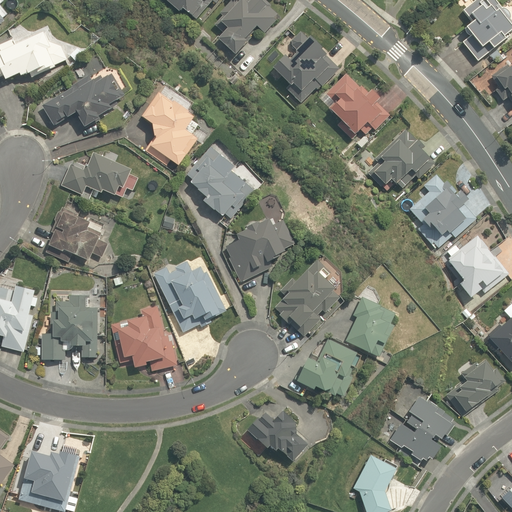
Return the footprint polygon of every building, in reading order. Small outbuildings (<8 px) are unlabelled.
[(216,3),(218,0),(165,0),(179,12),(183,8),(196,20),(213,1),(216,3)] [(264,34),(276,21),(274,19),(277,16),(268,7),(270,6),(263,0),(247,0),(246,0),(241,0),(239,3),(236,0),(232,0),(220,13),(224,16),(215,25),(224,34),(219,39),(235,55),(248,42),(245,39),(257,27),(264,34)] [(511,21),(494,0),(477,0),(464,11),(473,22),(464,30),(470,37),(463,43),(478,62),(506,39),(503,36),(511,28),(511,21)] [(0,50),(0,77),(2,77),(5,82),(21,75),(22,79),(31,75),(32,78),(55,68),(54,65),(67,60),(62,47),(49,43),(44,30),(15,42),(13,39),(0,45),(0,47),(1,50),(0,50)] [(322,86),(339,69),(326,56),(327,55),(321,49),(323,48),(311,36),(308,39),(300,32),(292,41),(292,46),(296,50),(295,55),(290,60),(286,56),(274,68),(290,84),(286,88),(301,103),(316,88),(317,89),(321,85),(322,86)] [(217,68),(227,57),(218,48),(208,58),(217,68)] [(511,67),(510,69),(507,65),(491,76),(499,88),(495,91),(502,101),(508,97),(511,102),(511,67)] [(43,106),(54,126),(78,112),(81,117),(80,118),(85,127),(101,118),(99,116),(119,105),(116,101),(125,96),(111,74),(102,79),(101,76),(92,81),(89,76),(71,87),(72,89),(43,106)] [(375,130),(390,116),(376,102),(380,98),(372,90),(369,93),(362,86),(360,88),(347,74),(326,95),(334,103),(329,108),(342,121),(338,125),(353,140),(362,131),(365,135),(373,127),(375,130)] [(166,165),(170,159),(180,166),(188,154),(187,153),(198,138),(185,129),(194,117),(188,113),(189,112),(175,101),(174,103),(158,92),(141,116),(153,124),(154,135),(144,150),(166,165)] [(405,130),(375,159),(379,163),(368,173),(382,188),(391,179),(397,185),(398,183),(403,189),(416,176),(418,178),(434,163),(422,150),(426,147),(419,139),(418,141),(409,131),(408,133),(405,130)] [(210,147),(187,175),(192,180),(191,181),(195,184),(193,186),(207,197),(204,200),(224,216),(226,214),(232,219),(256,190),(232,170),(235,167),(210,147)] [(70,165),(61,186),(82,195),(87,185),(102,192),(103,189),(123,198),(127,188),(134,191),(139,178),(128,175),(131,168),(93,152),(88,164),(87,163),(84,171),(70,165)] [(429,192),(410,209),(423,224),(417,230),(430,244),(433,242),(439,248),(453,235),(455,238),(476,219),(464,205),(469,200),(460,191),(456,195),(454,193),(457,191),(447,181),(444,184),(436,175),(424,186),(429,192)] [(55,233),(46,252),(69,262),(73,253),(89,261),(93,253),(102,257),(108,243),(99,239),(102,233),(89,227),(92,222),(79,216),(80,214),(63,207),(61,211),(59,210),(54,220),(56,221),(52,231),(55,233)] [(165,215),(162,226),(172,229),(176,218),(165,215)] [(241,283),(273,267),(270,261),(280,256),(279,254),(285,251),(284,249),(294,244),(283,220),(273,225),(269,218),(259,224),(258,222),(247,227),(247,229),(237,234),(240,240),(226,247),(231,257),(229,258),(241,283)] [(191,224),(180,220),(177,231),(193,235),(195,230),(191,224)] [(477,236),(449,258),(450,260),(448,261),(464,281),(460,284),(471,298),(481,289),(484,293),(509,274),(496,258),(498,256),(491,248),(488,250),(477,236)] [(28,251),(21,250),(19,257),(26,259),(28,251)] [(280,313),(304,337),(321,319),(317,315),(322,310),(325,313),(340,298),(333,291),(336,289),(326,280),(332,274),(318,260),(307,271),(298,281),(292,276),(280,289),(286,294),(274,306),(281,312),(280,313)] [(154,274),(184,333),(199,325),(201,328),(211,324),(209,320),(227,311),(207,272),(204,273),(200,267),(192,271),(187,261),(176,267),(177,270),(169,274),(166,268),(154,274)] [(121,276),(113,278),(116,285),(124,283),(121,276)] [(2,345),(24,351),(35,315),(30,314),(37,290),(16,284),(15,290),(0,285),(0,335),(3,336),(2,345)] [(98,358),(98,308),(88,308),(88,295),(69,295),(69,302),(56,302),(56,312),(51,312),(51,334),(42,334),(42,360),(65,359),(65,350),(71,350),(71,346),(82,346),(82,358),(98,358)] [(356,317),(345,340),(378,356),(393,324),(389,323),(394,312),(361,296),(353,315),(356,317)] [(143,317),(111,324),(120,363),(133,360),(134,367),(149,364),(151,371),(177,365),(171,340),(169,340),(168,334),(165,335),(158,306),(141,310),(143,317)] [(466,318),(471,315),(465,309),(461,313),(466,318)] [(511,316),(502,326),(499,323),(487,335),(511,362),(511,316)] [(356,368),(362,355),(328,339),(317,362),(309,358),(300,376),(297,375),(295,380),(314,389),(315,386),(335,396),(337,392),(344,396),(353,377),(350,376),(354,368),(356,368)] [(445,395),(462,417),(490,395),(491,397),(500,390),(497,386),(505,381),(496,368),(493,371),(485,361),(477,367),(474,363),(461,373),(466,380),(445,395)] [(405,419),(389,439),(399,446),(396,451),(417,466),(423,458),(426,460),(429,456),(432,458),(441,445),(432,439),(436,434),(440,438),(451,424),(450,422),(453,418),(419,397),(409,411),(411,414),(406,420),(405,419)] [(259,416),(247,429),(268,448),(271,444),(276,449),(278,447),(293,460),(307,444),(296,433),(296,430),(296,421),(283,409),(274,419),(266,412),(261,418),(259,416)] [(0,483),(1,484),(15,465),(0,454),(0,447),(8,437),(0,430),(0,483)] [(64,510),(78,457),(62,453),(60,461),(33,454),(21,499),(64,510)] [(370,454),(353,488),(359,490),(366,511),(385,511),(391,510),(384,490),(396,467),(370,454)] [(511,485),(501,496),(511,507),(511,485)]
